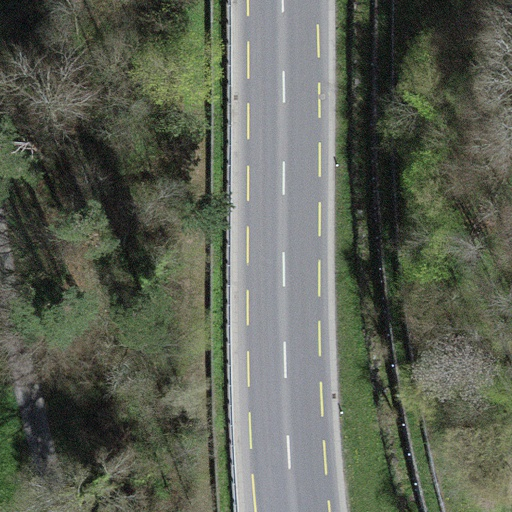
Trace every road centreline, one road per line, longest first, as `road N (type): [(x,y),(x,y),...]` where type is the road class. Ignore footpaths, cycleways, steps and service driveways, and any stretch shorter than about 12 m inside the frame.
road 1 (primary): [(294,511),(282,0)]
road 2 (track): [(86,511),(0,199)]
